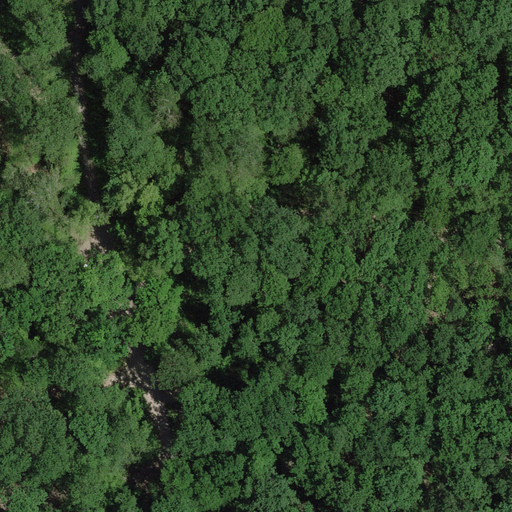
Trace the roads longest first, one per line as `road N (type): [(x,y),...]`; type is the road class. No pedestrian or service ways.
road 1 (track): [(103,237),(186,511)]
road 2 (track): [(80,0),(77,72),(103,237)]
